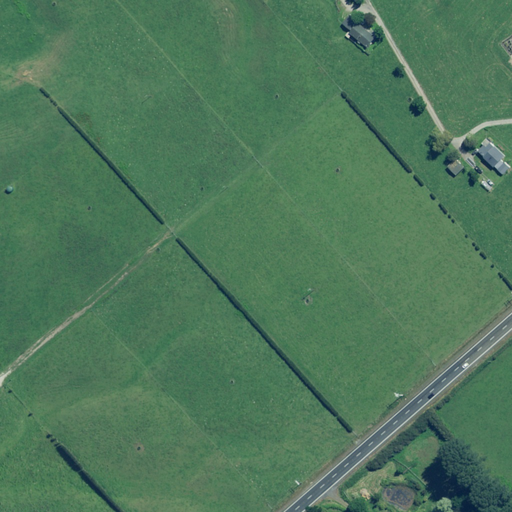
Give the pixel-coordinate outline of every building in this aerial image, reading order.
[(359,21),(351,15),(344,24),(351,30),(359,21)] [(376,38),(359,24),(351,34),(368,48),(376,38)] [(506,157),(488,139),(483,144),(485,146),(479,152),(495,168),(506,157)] [(467,166),(459,157),(449,167),(457,176),(467,166)] [(509,165),(506,162),(499,170),(502,173),(509,165)] [(14,186),(9,190),(12,194),(18,190),(14,186)]
